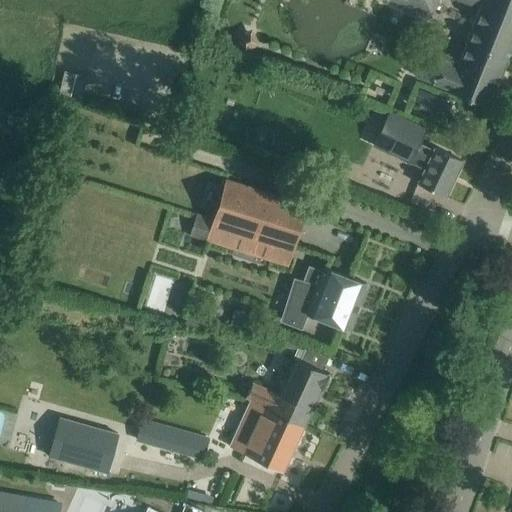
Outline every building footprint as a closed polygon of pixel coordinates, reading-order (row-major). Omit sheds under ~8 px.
[(511,45),(511,0),(402,0),(432,11),(436,0),(460,0),(477,6),(457,57),(439,50),(435,61),(425,57),(417,59),(413,70),(416,76),(431,82),(488,105),(511,45)] [(65,69),(59,93),(82,99),(88,75),(65,69)] [(435,146),(432,151),(419,145),(427,128),(390,111),(374,143),(425,167),(418,182),(445,195),(463,159),(435,146)] [(189,233),(273,260),(287,264),(305,203),(223,179),(212,218),(195,213),(189,233)] [(284,315),(303,322),(306,312),(349,328),(367,283),(322,266),(321,269),(308,264),(301,281),(295,279),(284,315)] [(284,331),(279,345),(297,347),(299,347),(303,338),(284,331)] [(254,381),(247,397),(262,404),(305,424),(329,372),(311,364),(293,355),(276,391),(254,381)] [(251,429),(241,450),(266,461),(284,470),(305,424),(262,404),(251,429)] [(61,417),(50,455),(108,471),(118,433),(61,417)] [(138,438),(202,455),(207,437),(143,420),(138,438)] [(61,480),(59,491),(72,493),(74,483),(61,480)] [(0,489),(0,511),(29,511),(25,511),(28,494),(0,489)]
